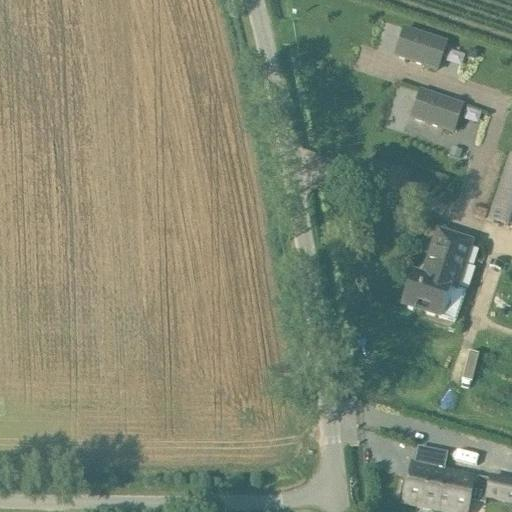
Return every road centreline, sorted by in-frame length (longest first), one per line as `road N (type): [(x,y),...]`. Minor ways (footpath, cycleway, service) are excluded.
road 1 (unclassified): [(339,500),(293,172),(254,0)]
road 2 (track): [(471,315),(496,243),(452,227),(499,104),(365,61)]
road 3 (unclassified): [(0,500),(339,500)]
road 4 (track): [(452,227),(293,172)]
